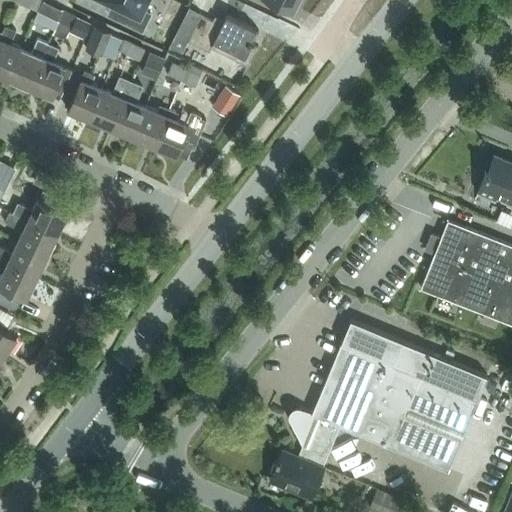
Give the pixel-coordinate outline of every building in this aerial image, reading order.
[(114,0),(123,4),(117,17),(142,29),(150,12),(141,7),(144,0),(114,0)] [(63,9),(49,2),(44,13),(57,19),(63,9)] [(258,45),(252,42),(258,29),(227,13),(221,24),(214,20),(220,9),(218,8),(212,19),(200,13),(187,39),(209,50),(212,45),(248,64),(258,45)] [(76,15),(63,9),(57,19),(71,26),(76,15)] [(5,24),(2,31),(0,35),(0,72),(8,76),(21,46),(11,42),(16,29),(5,24)] [(100,55),(111,31),(95,24),(84,47),(100,55)] [(175,33),(169,44),(181,50),(187,39),(175,33)] [(48,41),(37,37),(31,50),(21,46),(8,76),(30,86),(48,41)] [(61,94),(72,67),(53,59),(59,46),(48,41),(30,86),(52,95),(54,91),(60,93),(60,94),(61,94)] [(126,52),(140,59),(145,48),(131,42),(126,52)] [(150,51),(146,61),(161,67),(165,57),(150,51)] [(181,79),(186,68),(173,62),(167,72),(181,79)] [(186,68),(181,79),(195,85),(200,75),(186,68)] [(91,82),(94,73),(84,69),(67,108),(89,117),(102,86),(91,82)] [(89,117),(111,126),(126,89),(131,79),(118,74),(111,90),(102,86),(89,117)] [(131,79),(126,89),(111,126),(132,135),(145,104),(136,101),(143,85),(131,79)] [(211,105),(226,114),(240,93),(225,84),(211,105)] [(157,109),(145,104),(132,135),(154,144),(169,107),(159,103),(157,109)] [(169,107),(154,144),(176,153),(176,152),(184,156),(188,155),(191,146),(194,147),(206,118),(201,116),(201,114),(191,109),(186,121),(176,117),(177,115),(176,114),(175,111),(175,110),(169,107)] [(511,162),(493,154),(478,190),(493,196),(497,194),(498,193),(511,198),(511,162)] [(0,159),(0,205),(2,206),(8,194),(1,191),(13,166),(0,159)] [(18,201),(13,212),(57,233),(67,211),(63,210),(68,201),(43,189),(39,198),(37,197),(32,208),(18,201)] [(47,254),(57,233),(13,212),(9,210),(4,220),(22,229),(17,240),(47,254)] [(420,286),(511,322),(511,244),(453,220),(454,219),(447,216),(442,229),(443,230),(439,239),(420,286)] [(0,257),(36,275),(47,254),(17,240),(12,251),(0,245),(0,257)] [(0,270),(2,271),(0,274),(0,283),(26,296),(36,275),(0,257),(0,270)] [(303,444),(298,455),(322,465),(339,423),(355,430),(363,433),(393,446),(448,469),(488,374),(350,318),(311,412),(304,408),(300,408),(296,409),(293,411),(291,415),(291,419),(303,444)] [(0,323),(0,352),(3,354),(16,335),(0,323)] [(322,465),(298,455),(283,449),(271,478),(311,495),(323,465),(322,465)] [(379,511),(396,511),(402,497),(376,486),(368,507),(379,511)]
